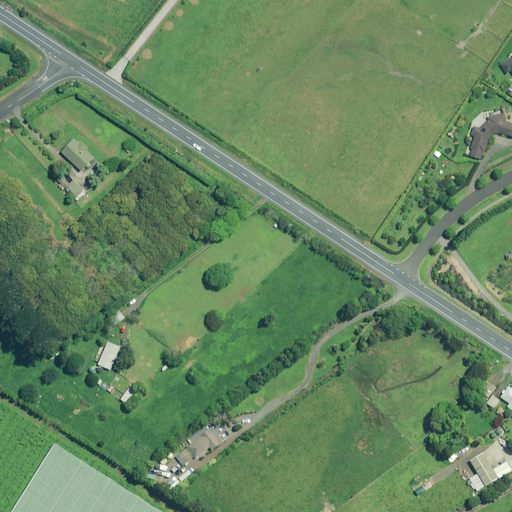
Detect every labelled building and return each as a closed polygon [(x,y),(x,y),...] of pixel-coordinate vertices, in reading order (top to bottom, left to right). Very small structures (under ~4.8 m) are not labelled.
[(511,55),(499,65),(506,75),(511,71),(511,72),(511,55)] [(471,135),(474,136),(470,150),(472,151),(470,156),(481,159),(483,154),(484,155),(489,138),(493,135),(500,133),(511,136),(511,123),(506,122),(504,113),(494,116),(493,111),(486,112),(488,121),(479,128),(474,126),(471,135)] [(454,125),(448,135),(454,139),(460,129),(454,125)] [(90,163),(94,158),(86,150),(89,147),(83,142),(80,146),(74,140),(62,151),(81,171),(86,166),(88,169),(92,165),(90,163)] [(64,171),(56,179),(77,201),(85,193),(64,171)] [(121,347),(108,342),(98,365),(111,370),(121,347)] [(140,391),(132,384),(121,399),(130,405),(140,391)] [(511,388),(509,386),(506,391),(504,389),(502,393),(503,394),(501,398),(510,404),(508,407),(511,410),(511,388)] [(500,400),(492,396),(489,402),(488,405),(494,408),(495,406),(499,408),(501,405),(498,403),(500,400)] [(229,437),(218,423),(196,439),(193,435),(187,440),(190,444),(186,447),(188,448),(178,456),(185,464),(194,457),(195,459),(210,447),(212,450),(229,437)] [(499,466),(490,450),(471,461),(478,474),(470,479),(477,491),(511,471),(507,462),(499,466)]
